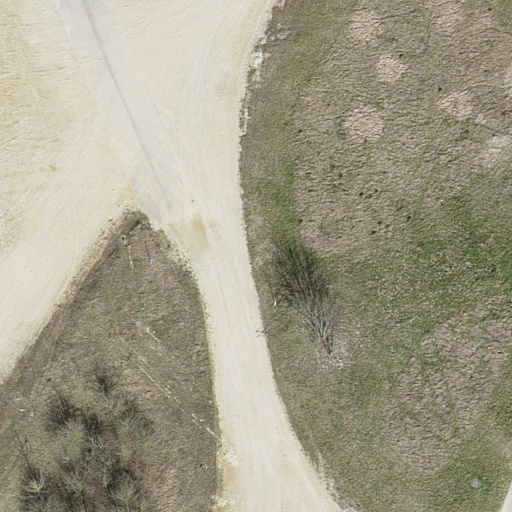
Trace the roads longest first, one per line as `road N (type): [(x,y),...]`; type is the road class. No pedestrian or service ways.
road 1 (track): [(0,34),(7,47),(105,99),(224,272),(273,511)]
road 2 (track): [(222,0),(105,99),(0,297)]
road 3 (track): [(105,99),(0,187)]
